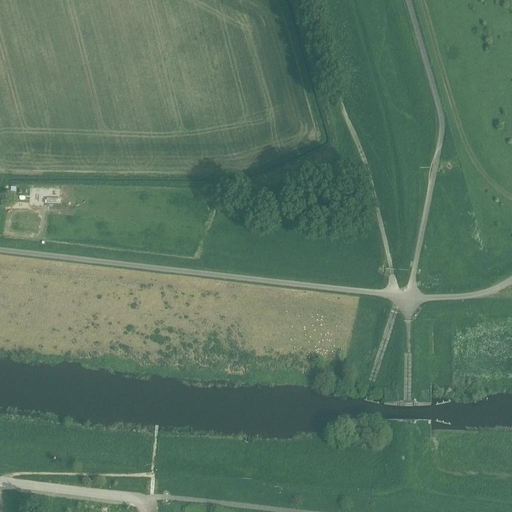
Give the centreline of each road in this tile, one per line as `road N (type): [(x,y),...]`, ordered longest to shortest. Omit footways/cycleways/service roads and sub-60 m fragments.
road 1 (track): [(0,477),(150,476),(398,491),(408,426)]
road 2 (unclassified): [(0,250),(408,297)]
road 3 (track): [(354,0),(402,186),(397,295)]
road 4 (track): [(511,197),(486,179),(468,146),(424,0)]
road 5 (unclassified): [(139,500),(0,480)]
